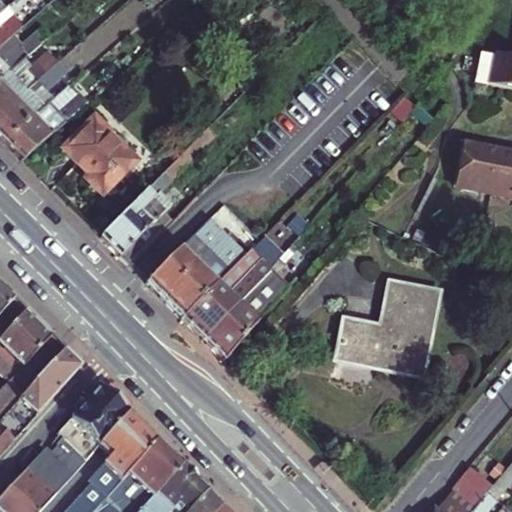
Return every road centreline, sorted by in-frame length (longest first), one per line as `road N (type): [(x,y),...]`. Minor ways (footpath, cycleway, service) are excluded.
road 1 (primary): [(303,485),(246,424),(127,339)]
road 2 (primary): [(127,339),(280,510)]
road 3 (primary): [(0,211),(127,339)]
road 4 (residential): [(409,511),(511,391)]
